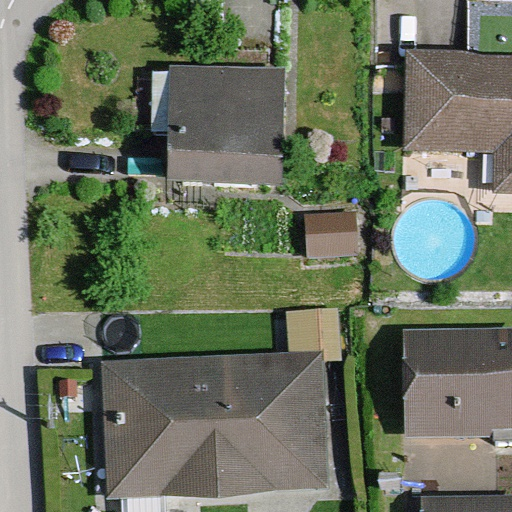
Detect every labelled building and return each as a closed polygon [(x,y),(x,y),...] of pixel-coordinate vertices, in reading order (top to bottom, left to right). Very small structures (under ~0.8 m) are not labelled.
[(511,199),(511,59),(481,59),(405,57),(402,157),(493,158),(493,198),(511,199)] [(283,190),(285,73),(226,72),(170,71),(168,189),(283,190)] [(355,214),(303,219),(307,263),(360,258),(357,233),(355,214)] [(328,494),(323,367),(341,366),(338,312),(286,315),(288,359),(212,362),(100,366),(108,504),(328,494)] [(511,443),(511,332),(403,334),(404,443),(511,443)] [(511,511),(511,500),(419,501),(419,511),(511,511)]
